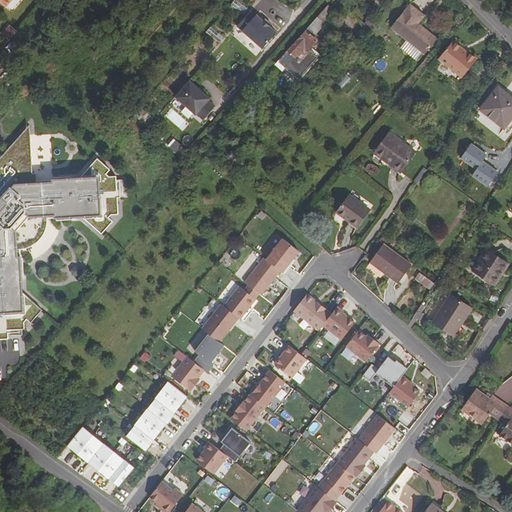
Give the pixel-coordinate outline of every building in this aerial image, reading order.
[(425,54),(438,38),(413,18),(420,10),(411,3),(392,26),(425,54)] [(328,6),(312,24),(320,31),(326,24),(330,28),(340,16),(328,6)] [(252,20),(247,15),(234,30),(260,53),(274,36),(253,19),(252,20)] [(320,31),(312,24),(289,50),(310,68),(319,57),(311,50),(318,41),(314,38),(320,31)] [(8,42),(16,32),(9,26),(1,36),(8,42)] [(462,77),(477,60),(468,53),(467,54),(453,42),(439,59),(462,77)] [(310,68),(289,50),(288,52),(289,53),(279,65),(281,68),(284,65),(300,79),(310,68)] [(186,85),(173,100),(200,124),(212,110),(205,104),(207,103),(186,85)] [(505,128),(511,118),(511,97),(499,87),(480,110),(505,128)] [(27,136),(28,138),(27,124),(18,135),(20,134),(22,133),(25,134),(27,136)] [(40,310),(20,293),(17,253),(16,253),(16,247),(22,247),(43,221),(43,216),(49,215),(49,218),(80,216),(100,234),(111,222),(107,218),(110,215),(117,214),(116,189),(119,189),(118,180),(115,180),(115,176),(108,176),(105,173),(109,169),(96,158),(78,178),(51,179),(51,182),(35,183),(34,173),(29,173),(28,138),(27,136),(25,134),(22,133),(20,134),(18,135),(0,155),(0,338),(6,339),(5,330),(22,329),(22,322),(25,319),(29,323),(40,310)] [(401,174),(416,153),(390,134),(375,155),(401,174)] [(482,161),(487,155),(471,144),(461,158),(477,169),(472,175),(488,186),(498,172),(482,161)] [(358,228),(369,212),(349,197),(338,213),(358,228)] [(283,238),(266,260),(280,270),(284,273),(295,259),(292,258),(298,250),(283,238)] [(399,283),(412,264),(385,244),(367,267),(381,278),(385,273),(399,283)] [(501,272),(504,274),(509,265),(487,251),(474,272),(493,284),(501,272)] [(245,282),(261,295),(280,270),(266,260),(264,258),(245,282)] [(496,286),(504,274),(501,272),(493,284),(496,286)] [(415,280),(430,291),(435,284),(419,274),(415,280)] [(239,286),(224,306),(238,317),(240,318),(255,298),(239,286)] [(294,310),(319,329),(323,324),(332,312),(306,293),(294,310)] [(453,337),(471,309),(452,296),(433,324),(453,337)] [(209,334),(219,342),(228,330),(227,329),(232,323),(233,324),(238,317),(224,306),(221,304),(202,329),(209,334)] [(332,312),(323,324),(342,338),(355,321),(343,311),(344,310),(337,305),(332,312)] [(408,325),(411,328),(417,320),(414,317),(408,325)] [(346,345),(366,360),(380,342),(373,337),(372,339),(367,335),(359,329),(346,345)] [(200,355),(194,362),(205,370),(208,372),(214,365),(211,363),(224,345),(219,342),(209,334),(195,351),(200,355)] [(276,364),(293,376),(307,358),(291,346),(276,364)] [(377,373),(394,385),(408,367),(397,359),(395,360),(388,355),(379,368),(372,363),(363,374),(371,380),(377,373)] [(190,358),(174,378),(191,391),(197,383),(195,382),(199,378),(205,370),(194,362),(190,358)] [(428,378),(432,373),(426,367),(421,372),(428,378)] [(414,375),(407,369),(398,381),(394,386),(413,400),(424,385),(417,380),(413,376),(414,375)] [(251,394),(266,406),(267,406),(286,381),(270,370),(251,394)] [(511,399),(511,376),(510,375),(495,395),(508,404),(511,399)] [(136,426),(128,437),(147,451),(155,440),(167,424),(175,413),(188,396),(169,382),(156,398),(156,399),(148,409),(135,425),(136,426)] [(116,388),(120,391),(124,387),(119,383),(116,388)] [(490,413),(499,419),(507,407),(492,396),(489,400),(475,391),(462,409),(483,424),(490,413)] [(231,418),(247,430),(266,406),(251,394),(250,394),(244,402),(243,401),(237,409),(238,410),(231,418)] [(511,409),(507,407),(499,419),(506,424),(499,435),(511,443),(511,409)] [(367,429),(384,442),(396,427),(378,414),(367,429)] [(83,427),(68,446),(89,463),(90,463),(111,479),(111,478),(121,485),(136,466),(126,459),(105,444),(83,427)] [(225,443),(220,449),(228,455),(236,461),(251,441),(232,427),(225,435),(226,436),(227,437),(223,442),(225,443)] [(375,450),(358,437),(338,462),(356,475),(357,476),(363,468),(362,467),(365,463),(375,450)] [(197,460),(215,473),(228,455),(220,449),(209,441),(204,447),(206,448),(197,460)] [(356,475),(338,462),(325,479),(319,486),(336,499),(342,492),(356,475)] [(206,475),(201,481),(212,489),(217,483),(206,475)] [(163,481),(151,497),(158,503),(163,507),(162,509),(165,511),(170,511),(184,494),(176,488),(173,489),(163,481)] [(329,511),(338,501),(336,499),(319,486),(318,485),(299,510),(301,511),(324,511),(326,510),(327,511),(329,511)] [(441,506),(450,508),(453,495),(444,493),(441,506)] [(382,500),(375,511),(401,511),(403,511),(382,500)] [(186,511),(204,511),(193,503),(186,511)] [(442,511),(431,503),(424,511),(442,511)]
